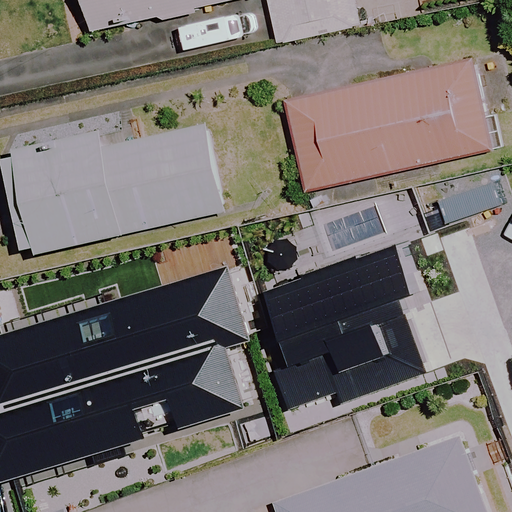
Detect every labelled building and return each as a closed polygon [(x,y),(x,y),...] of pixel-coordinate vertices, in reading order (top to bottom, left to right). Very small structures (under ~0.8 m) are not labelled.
[(91,0),(99,33),(247,0),(272,0),(282,45),(367,26),(361,0),(91,0)] [(491,151),(472,66),(295,106),(314,190),(491,151)] [(237,211),(219,125),(125,145),(122,133),(14,156),(35,254),(237,211)] [(240,283),(228,228),(133,249),(145,304),(240,283)] [(200,461),(187,413),(132,428),(125,401),(166,390),(144,313),(105,324),(99,300),(1,327),(26,418),(21,419),(45,504),(200,461)] [(496,511),(470,438),(283,507),(285,511),(496,511)]
